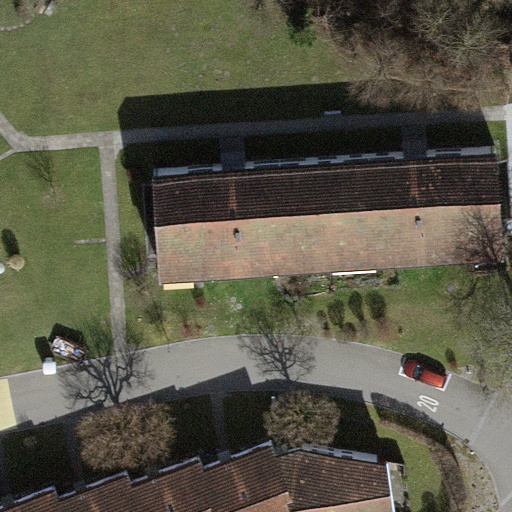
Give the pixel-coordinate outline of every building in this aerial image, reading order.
[(501,158),(352,167),(360,274),(508,264),(501,158)] [(360,274),(352,167),(151,180),(158,287),(360,274)] [(278,458),(298,511),(404,511),(395,456),(307,445),(278,458)] [(298,511),(278,458),(274,447),(203,473),(217,511),(298,511)] [(217,511),(203,473),(199,462),(131,487),(140,511),(217,511)] [(140,511),(131,487),(127,476),(55,502),(58,511),(140,511)] [(0,511),(58,511),(55,502),(51,492),(0,510),(0,511)]
